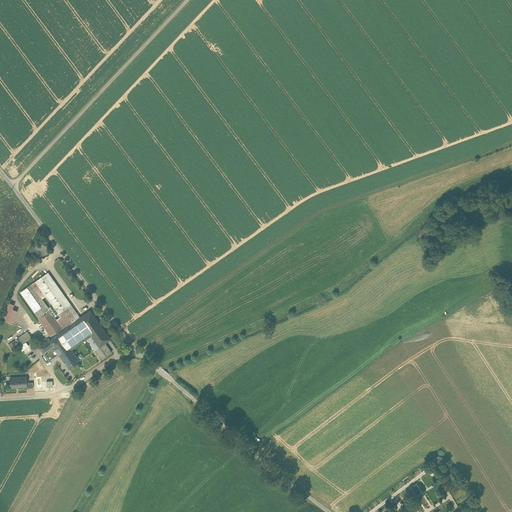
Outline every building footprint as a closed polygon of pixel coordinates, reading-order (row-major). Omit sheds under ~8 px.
[(47,253),(48,250),(47,247),(45,245),(43,243),(40,243),(37,243),(35,245),(33,247),(33,250),(33,253),(35,256),(37,257),(40,258),(43,257),(46,256),(47,253)] [(69,306),(46,273),(35,281),(37,284),(46,296),(58,313),(59,312),(59,313),(69,306)] [(20,291),(39,318),(38,318),(51,337),(67,326),(61,317),(57,319),(50,310),(42,298),(33,287),(31,284),(20,291)] [(46,296),(37,284),(33,287),(42,298),(46,296)] [(13,323),(17,309),(13,308),(15,303),(8,302),(3,320),(13,323)] [(78,319),(69,306),(59,313),(59,312),(58,313),(61,317),(67,326),(78,319)] [(110,339),(90,310),(79,318),(91,335),(99,346),(105,342),(110,339)] [(51,337),(48,339),(55,349),(59,354),(61,356),(71,349),(86,338),(91,335),(79,318),(78,319),(67,326),(51,337)] [(27,331),(8,344),(12,349),(30,336),(27,331)] [(99,346),(91,335),(86,338),(95,350),(99,346)] [(55,349),(48,339),(38,346),(45,356),(55,349)] [(99,346),(95,350),(101,359),(112,352),(105,342),(99,346)] [(55,349),(45,356),(49,361),(59,354),(55,349)] [(71,349),(61,356),(69,368),(80,360),(71,349)] [(26,377),(10,378),(11,387),(27,386),(26,382),(26,377)] [(439,456),(438,456),(437,456),(433,460),(441,467),(442,465),(440,463),(444,459),(441,456),(440,457),(439,456)]
